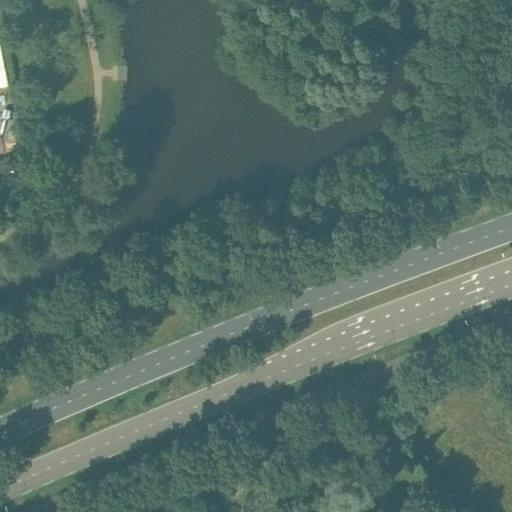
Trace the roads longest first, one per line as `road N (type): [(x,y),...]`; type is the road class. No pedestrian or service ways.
road 1 (secondary): [(0,490),(511,284)]
road 2 (secondary): [(511,228),(0,430)]
